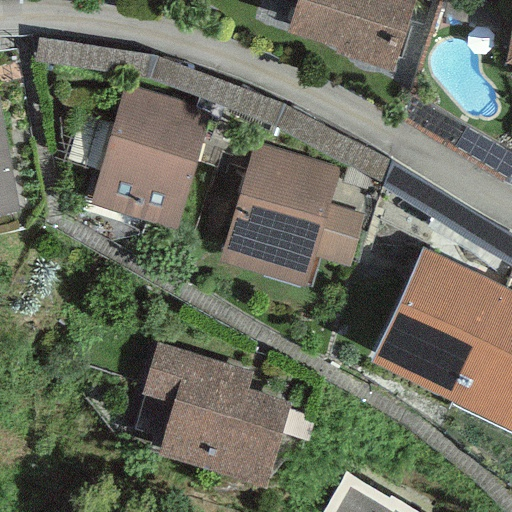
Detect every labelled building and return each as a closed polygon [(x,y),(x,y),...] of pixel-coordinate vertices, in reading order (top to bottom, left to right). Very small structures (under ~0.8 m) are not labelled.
[(409,0),(294,0),(286,31),(393,60),(409,0)] [(211,111),(125,81),(83,200),(169,231),(211,111)] [(0,91),(0,203),(17,201),(0,91)] [(340,167),(260,139),(220,255),(300,282),(340,167)] [(511,285),(428,245),(372,360),(511,427),(511,285)] [(291,385),(157,343),(128,435),(262,477),(291,385)] [(426,511),(344,466),(317,511),(426,511)]
